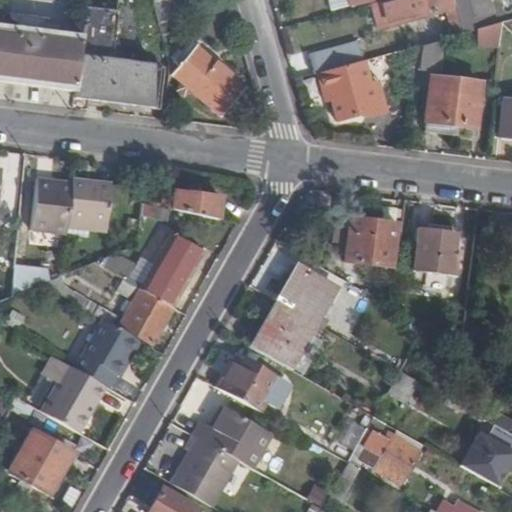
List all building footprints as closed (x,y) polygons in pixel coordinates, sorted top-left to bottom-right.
[(119,0),(83,0),(80,35),(74,86),(73,99),(156,109),(162,66),(112,60),(119,0)] [(434,15),(429,0),(384,0),(370,4),(377,31),(434,15)] [(446,12),(455,9),(452,0),(429,0),(434,15),(446,12)] [(493,13),(473,18),(468,0),(452,0),(455,9),(462,34),(480,29),(496,25),(493,13)] [(455,9),(446,12),(452,37),(462,34),(455,9)] [(36,29),(56,32),(57,25),(36,23),(36,29)] [(478,47),(497,49),(500,24),(496,25),(480,29),(478,47)] [(0,76),(50,83),(56,32),(36,29),(16,27),(15,33),(0,30),(0,76)] [(80,35),(56,32),(50,83),(74,86),(80,35)] [(439,70),(444,39),(420,46),(417,68),(439,70)] [(308,56),(313,75),(318,74),(348,66),(342,46),(308,56)] [(242,88),(194,47),(171,75),(219,116),(242,88)] [(331,102),(337,122),(364,114),(365,118),(385,113),(377,83),(370,85),(363,61),(348,66),(318,74),(323,92),(328,91),(331,102)] [(479,83),(430,77),(424,123),(475,129),(479,83)] [(511,101),(504,101),(499,137),(511,137),(511,101)] [(69,180),(68,183),(68,187),(48,185),(49,180),(35,178),(28,228),(61,232),(62,225),(63,219),(85,222),(84,228),(101,231),(107,184),(69,180)] [(173,190),(168,210),(217,221),(221,199),(173,190)] [(62,225),(84,228),(85,222),(63,219),(62,225)] [(393,225),(348,220),(343,261),(388,267),(393,225)] [(452,251),(454,235),(415,230),(409,273),(449,278),(451,261),(452,251)] [(172,235),(138,293),(168,310),(189,275),(186,273),(200,250),(172,235)] [(57,265),(58,249),(40,248),(39,263),(57,265)] [(130,276),(143,283),(152,266),(139,259),(130,276)] [(12,286),(47,287),(48,265),(13,264),(12,286)] [(293,267),(272,303),(314,326),(315,327),(335,291),(293,267)] [(148,345),(168,310),(138,293),(118,327),(148,345)] [(308,336),(314,326),(272,303),(246,348),(288,371),(308,336)] [(100,321),(71,371),(101,388),(105,390),(113,376),(125,355),(129,357),(137,342),(100,321)] [(308,336),(288,371),(300,378),(320,343),(308,336)] [(387,368),(397,373),(410,351),(400,345),(387,368)] [(113,376),(116,378),(129,357),(125,355),(113,376)] [(39,376),(54,384),(38,413),(76,434),(88,412),(86,411),(91,401),(93,403),(101,388),(71,371),(49,358),(39,376)] [(234,358),(216,391),(265,419),(283,385),(234,358)] [(417,384),(397,373),(385,396),(404,407),(417,384)] [(198,423),(190,438),(235,463),(249,471),(268,437),(223,410),(211,430),(198,423)] [(511,459),(511,436),(493,425),(485,437),(477,433),(458,465),(496,487),(511,459)] [(418,453),(377,431),(372,439),(363,434),(356,447),(365,452),(358,463),(399,486),(418,453)] [(54,471),(60,474),(70,456),(29,432),(5,473),(41,493),(54,471)] [(209,509),(235,463),(190,438),(182,452),(185,454),(167,485),(209,509)] [(54,471),(41,493),(47,497),(60,474),(54,471)] [(196,511),(159,491),(147,511),(196,511)] [(436,511),(449,511),(452,508),(441,502),(436,511)] [(452,508),(449,511),(470,511),(455,503),(452,508)]
